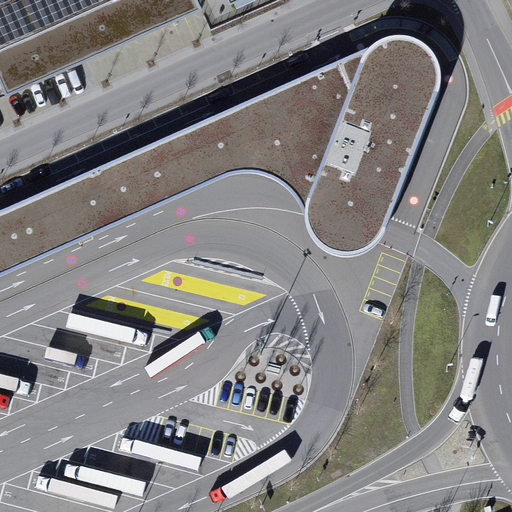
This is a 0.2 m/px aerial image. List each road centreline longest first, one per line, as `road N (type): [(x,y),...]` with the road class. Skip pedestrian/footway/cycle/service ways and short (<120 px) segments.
road 1 (residential): [(0,154),(353,0)]
road 2 (primary): [(486,354),(438,430),(311,511)]
road 3 (primary): [(364,511),(511,478)]
